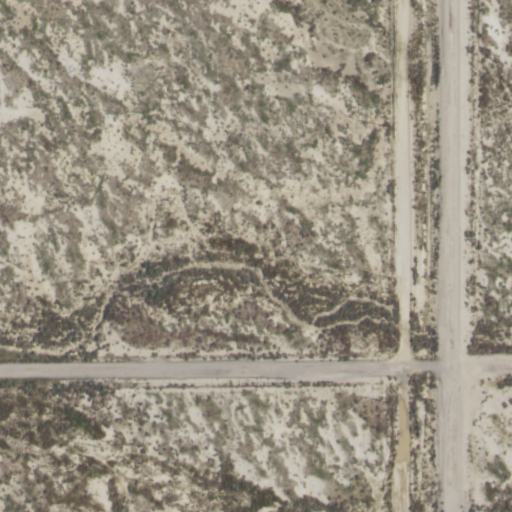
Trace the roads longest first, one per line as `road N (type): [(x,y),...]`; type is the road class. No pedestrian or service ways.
road 1 (residential): [(0,370),(511,367)]
road 2 (residential): [(448,367),(452,0)]
road 3 (residential): [(401,367),(401,0)]
road 4 (residential): [(401,367),(402,511)]
road 5 (residential): [(448,511),(448,367)]
